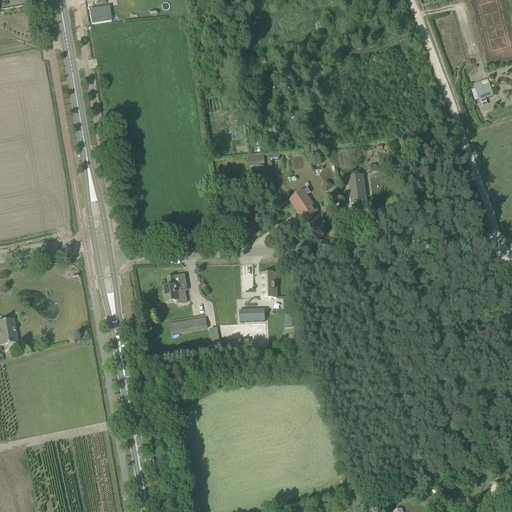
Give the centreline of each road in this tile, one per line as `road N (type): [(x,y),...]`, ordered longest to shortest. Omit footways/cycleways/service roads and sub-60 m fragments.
road 1 (residential): [(127,257),(500,246)]
road 2 (residential): [(411,0),(500,246)]
road 3 (secondary): [(146,511),(114,326)]
road 4 (secondary): [(84,156),(57,0)]
